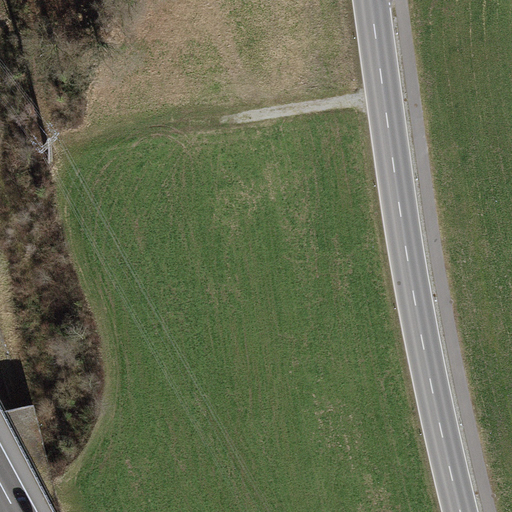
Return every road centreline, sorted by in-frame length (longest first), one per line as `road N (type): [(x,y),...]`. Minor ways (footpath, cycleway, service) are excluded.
road 1 (secondary): [(370,0),(407,256),(461,511)]
road 2 (track): [(383,96),(153,133)]
